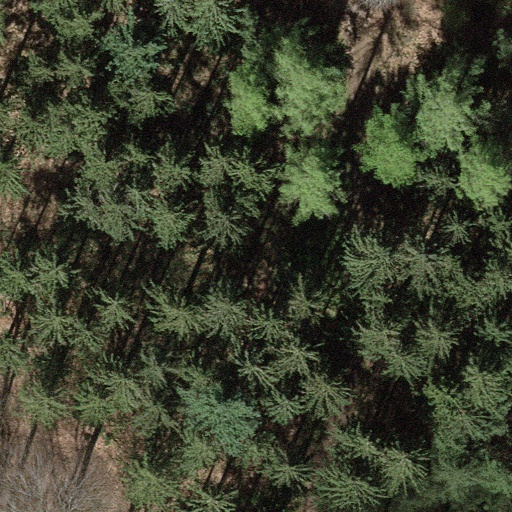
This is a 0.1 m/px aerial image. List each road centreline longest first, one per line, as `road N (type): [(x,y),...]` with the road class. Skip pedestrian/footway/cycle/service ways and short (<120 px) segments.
road 1 (track): [(111,0),(144,65),(184,193),(191,378),(167,511)]
road 2 (track): [(350,0),(364,279),(359,382),(325,511)]
